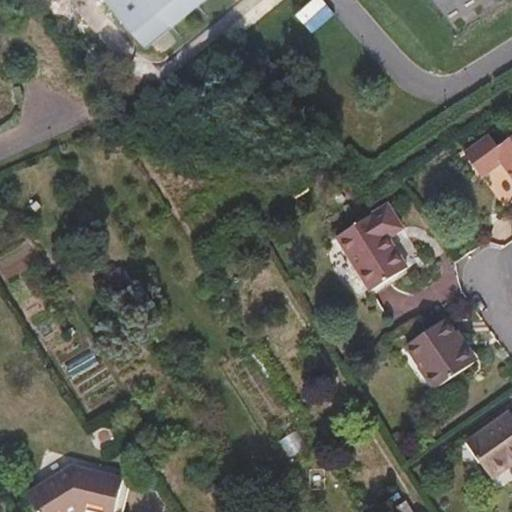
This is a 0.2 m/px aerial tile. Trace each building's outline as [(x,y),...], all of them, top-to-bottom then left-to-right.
[(149,0),(169,24),(198,0),(149,0)] [(511,138),(499,148),(490,136),(466,153),(483,177),(503,164),(511,176),(511,138)] [(385,239),(389,236),(403,227),(390,206),(340,239),(375,290),(409,267),(395,245),(391,248),(385,239)] [(395,245),(389,236),(385,239),(391,248),(395,245)] [(104,279),(115,297),(141,281),(130,263),(104,279)] [(407,348),(420,368),(424,365),(440,388),(474,366),(445,323),(407,348)] [(424,365),(420,368),(436,391),(440,388),(424,365)] [(491,481),(511,466),(511,418),(510,415),(466,446),(491,481)] [(71,470),(28,495),(38,511),(116,511),(124,482),(71,470)]
